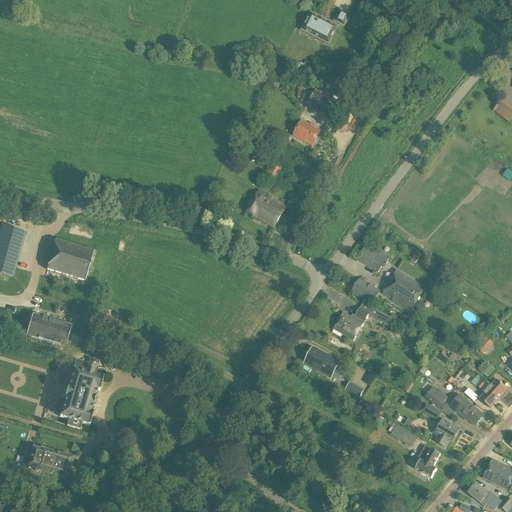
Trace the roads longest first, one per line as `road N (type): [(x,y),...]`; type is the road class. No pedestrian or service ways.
road 1 (unclassified): [(323,275),(219,237),(0,191)]
road 2 (unclassified): [(323,275),(477,73),(511,40)]
road 3 (unknown): [(250,376),(39,327)]
road 4 (unclassified): [(208,441),(323,275)]
road 5 (residential): [(433,511),(511,418)]
